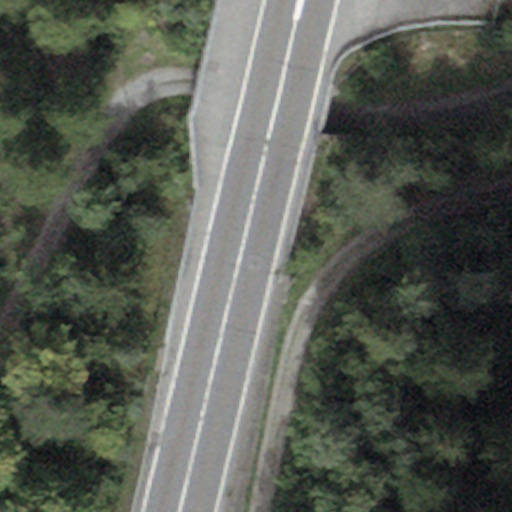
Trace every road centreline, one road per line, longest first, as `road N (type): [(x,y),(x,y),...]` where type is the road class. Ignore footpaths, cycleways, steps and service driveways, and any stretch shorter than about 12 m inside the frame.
road 1 (track): [(0,341),(85,167),(156,80),(412,95),(511,72)]
road 2 (trunk): [(301,0),(182,511)]
road 3 (track): [(511,192),(402,227),(339,281),(306,348),(275,511)]
